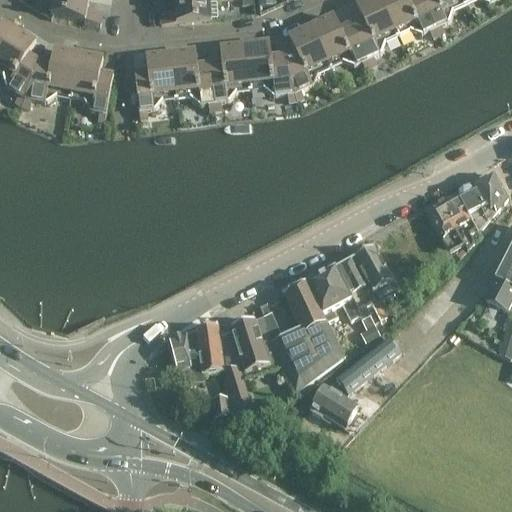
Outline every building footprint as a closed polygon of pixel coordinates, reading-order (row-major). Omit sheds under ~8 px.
[(87,14),(89,2),(77,0),(53,0),(51,18),(101,27),(103,16),(87,14)] [(398,40),(379,0),(376,0),(357,9),(363,22),(351,28),(371,71),(377,69),(373,61),(382,57),(386,46),(398,40)] [(439,40),(420,0),(411,0),(407,2),(406,0),(379,0),(398,40),(410,35),(422,39),(430,35),(433,42),(439,40)] [(466,9),(461,0),(420,0),(439,40),(444,37),(441,30),(449,26),(453,15),(466,9)] [(504,1),(503,0),(461,0),(466,9),(478,4),(489,8),(504,1)] [(212,25),(210,3),(176,5),(176,16),(161,17),(161,28),(212,25)] [(371,71),(351,28),(340,33),(334,20),(312,30),(331,72),(343,66),(354,70),(362,66),(366,74),(371,71)] [(0,58),(15,33),(0,23),(0,58)] [(331,72),(312,30),(289,40),(295,54),(284,59),(297,106),(304,102),(301,95),(314,89),(318,77),(331,72)] [(22,110),(40,65),(29,58),(37,46),(15,33),(0,58),(0,77),(3,79),(6,91),(20,99),(16,106),(22,110)] [(297,106),(284,59),(271,60),(270,46),(245,49),(251,94),(264,93),(274,100),(288,98),(289,106),(297,106)] [(251,94),(245,49),(221,52),(222,66),(210,67),(216,115),(222,114),(221,106),(230,105),(237,96),(251,94)] [(71,103),(79,58),(55,53),(52,67),(40,65),(22,110),(30,112),(32,104),(47,107),(57,100),(71,103)] [(216,115),(210,67),(198,69),(196,55),(171,58),(177,103),(190,101),(200,109),(209,108),(210,116),(216,115)] [(105,126),(114,79),(101,76),(103,62),(79,58),(71,103),(84,105),(91,115),(100,117),(98,125),(105,126)] [(177,103),(171,58),(147,60),(149,75),(135,76),(141,124),(148,123),(147,115),(156,114),(163,104),(177,103)] [(508,203),(494,178),(471,190),(478,203),(476,204),(488,226),(507,204),(508,203)] [(488,226),(476,204),(478,203),(471,190),(457,198),(477,234),(478,237),(488,226)] [(477,234),(457,198),(441,206),(468,254),(474,248),(469,238),(477,234)] [(468,254),(441,206),(426,215),(440,242),(447,239),(461,263),(468,254)] [(507,315),(511,305),(511,251),(485,304),(507,315)] [(374,297),(394,286),(373,252),(354,263),(364,281),(359,283),(364,292),(372,309),(373,309),(381,325),(387,322),(378,306),(374,297)] [(364,307),(357,295),(364,292),(359,283),(364,281),(354,263),(336,273),(360,320),(362,324),(361,325),(367,335),(376,330),(364,307)] [(346,362),(328,326),(338,322),(335,314),(343,310),(350,325),(360,320),(336,273),(307,288),(277,303),(282,314),(289,310),(300,335),(283,343),(272,318),(264,321),(281,372),(282,372),(295,399),(346,362)] [(281,372),(264,321),(255,324),(255,323),(231,331),(232,336),(222,340),(226,368),(230,382),(269,370),(271,376),(281,373),(281,372)] [(511,362),(511,321),(500,356),(511,362)] [(224,375),(218,328),(196,336),(170,343),(179,376),(185,375),(186,388),(204,386),(203,378),(224,375)] [(350,397),(401,357),(401,356),(400,357),(388,341),(336,382),(341,388),(335,397),(324,390),(309,415),(330,428),(331,425),(345,433),(358,411),(346,403),(350,397)] [(253,419),(244,387),(240,389),(238,384),(226,387),(232,405),(228,407),(230,422),(231,423),(253,419)] [(230,422),(228,407),(227,402),(212,404),(214,424),(230,422)]
